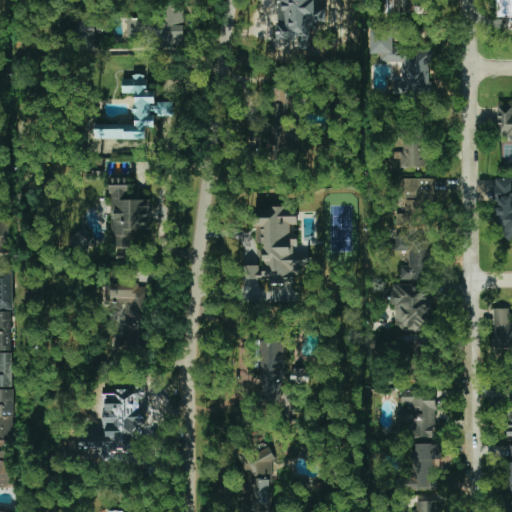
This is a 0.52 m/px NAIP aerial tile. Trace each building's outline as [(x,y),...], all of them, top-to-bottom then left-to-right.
[(307,0),(284,0),(278,52),(301,55),(307,0)] [(127,18),(128,37),(149,37),(149,46),(183,46),(183,5),(169,5),(169,24),(149,24),(149,28),(141,28),(141,18),(127,18)] [(96,19),(79,19),(79,46),(96,46),(96,19)] [(432,94),(428,47),(394,50),(392,30),(370,32),(372,54),(380,53),(380,63),(400,61),(402,81),(392,82),(394,97),(432,94)] [(134,124),(95,124),(95,139),(146,139),(146,127),(154,127),(154,116),(173,116),(173,102),(154,102),(154,90),(146,90),(146,76),(122,76),(122,93),(134,93),(134,124)] [(288,118),(287,86),(270,87),(271,118),(288,118)] [(401,168),(425,167),(424,133),(399,134),(401,168)] [(433,179),(404,178),(404,214),(396,214),(396,227),(432,228),(433,179)] [(150,229),(150,200),(131,200),(131,185),(112,185),(112,249),(136,248),(136,230),(150,229)] [(255,210),(259,244),(260,244),(263,264),(244,267),(245,282),(268,280),(271,300),(294,298),(292,274),(300,273),(299,267),(309,266),(308,253),(297,254),(295,234),(291,234),(290,225),(298,224),(296,205),(255,210)] [(0,253),(14,253),(14,217),(0,217),(0,253)] [(70,245),(86,252),(91,240),(76,233),(70,245)] [(400,280),(430,280),(431,238),(396,237),(395,251),(409,251),(408,266),(400,266),(400,280)] [(0,309),(14,310),(13,272),(0,272),(0,309)] [(395,305),(395,331),(429,331),(429,285),(392,284),(392,305),(395,305)] [(109,309),(118,310),(118,304),(126,304),(125,334),(149,335),(150,287),(109,285),(109,309)] [(0,350),(11,351),(12,312),(0,311),(0,350)] [(114,349),(125,350),(126,341),(115,340),(114,349)] [(284,341),(262,340),(260,402),(282,403),(284,341)] [(0,386),(12,387),(13,353),(0,352),(0,386)] [(12,389),(0,389),(0,487),(12,488),(12,389)] [(435,390),(401,390),(401,406),(397,406),(396,422),(410,422),(410,438),(435,438),(435,390)] [(442,459),(442,443),(411,444),(412,489),(436,489),(435,459),(442,459)] [(272,479),(272,453),(250,453),(250,479),(272,479)] [(250,482),(254,506),(271,503),(267,479),(250,482)] [(437,511),(437,501),(416,501),(416,511),(437,511)]
